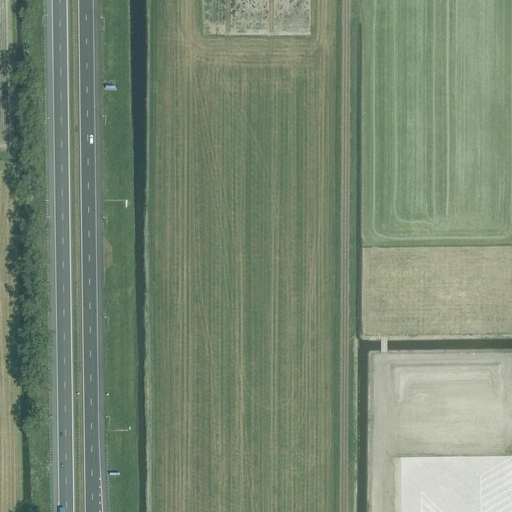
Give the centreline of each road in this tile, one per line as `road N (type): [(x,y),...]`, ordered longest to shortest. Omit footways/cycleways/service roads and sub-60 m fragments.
road 1 (motorway): [(59,0),(67,511)]
road 2 (motorway): [(92,511),(85,0)]
